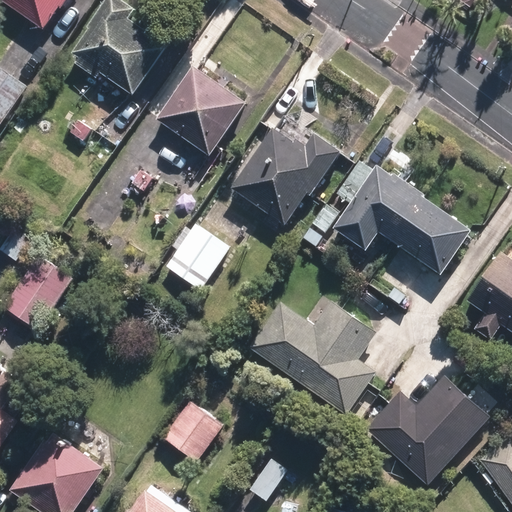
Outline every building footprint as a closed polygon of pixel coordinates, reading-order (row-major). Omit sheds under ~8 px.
[(14,0),(48,23),(64,0),(66,1),(67,0),(14,0)] [(82,52),(79,56),(101,72),(104,67),(138,90),(172,42),(146,25),(148,22),(135,14),(141,5),(134,0),(108,0),(93,23),(94,23),(77,48),(82,52)] [(462,0),(475,8),(480,0),(462,0)] [(0,116),(4,119),(31,81),(0,58),(0,116)] [(252,104),(198,67),(161,120),(215,158),(252,104)] [(94,173),(116,143),(82,119),(73,131),(71,130),(47,164),(66,177),(77,160),(94,173)] [(279,122),(236,183),(290,221),(313,189),(315,190),(346,146),(320,128),(309,143),(279,122)] [(375,162),(362,153),(338,187),(352,196),(344,208),(329,198),(315,217),(333,229),(338,222),(368,244),(381,225),(395,234),(426,189),(379,156),(375,162)] [(147,186),(155,173),(143,165),(135,177),(147,186)] [(426,189),(395,234),(442,267),(474,223),(426,189)] [(3,248),(20,260),(42,229),(25,217),(3,248)] [(199,218),(170,259),(204,283),(233,243),(199,218)] [(511,249),(506,245),(471,295),(489,307),(478,323),(495,335),(506,319),(511,323),(511,249)] [(42,254),(7,305),(42,329),(78,277),(42,254)] [(410,289),(398,280),(392,290),(404,298),(410,289)] [(253,341),(350,409),(380,365),(363,353),(381,327),(335,295),(318,319),(285,295),(253,341)] [(0,446),(19,419),(2,408),(21,381),(0,366),(0,446)] [(405,385),(370,422),(431,478),(494,410),(449,369),(421,400),(405,385)] [(162,436),(195,460),(222,423),(188,398),(162,436)] [(72,511),(105,466),(54,430),(47,439),(44,437),(8,489),(41,511),(72,511)] [(511,432),(484,453),(511,492),(511,432)] [(269,456),(248,487),(266,500),(288,468),(269,456)] [(180,511),(146,487),(130,509),(128,507),(124,511),(180,511)] [(294,511),(296,502),(282,498),(279,511),(294,511)] [(350,511),(352,506),(329,501),(325,511),(350,511)]
